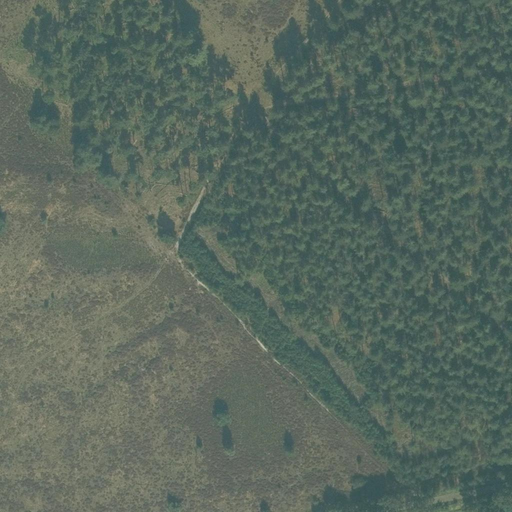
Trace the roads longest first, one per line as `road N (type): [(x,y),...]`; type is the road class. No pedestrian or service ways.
road 1 (track): [(420,503),(174,249),(247,106),(343,0)]
road 2 (track): [(247,106),(511,332)]
road 3 (track): [(511,68),(247,106)]
road 4 (unclassified): [(375,511),(511,485)]
road 5 (track): [(511,182),(493,318)]
